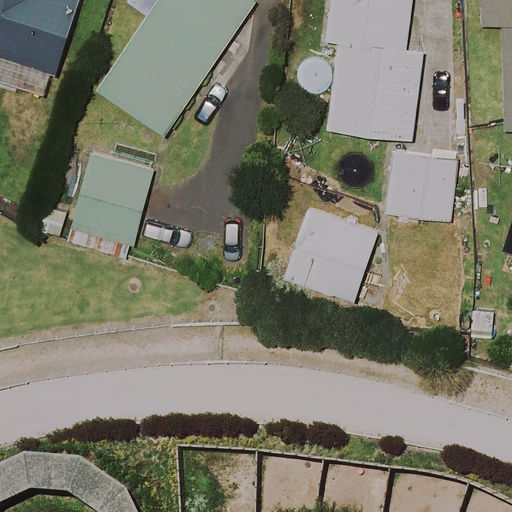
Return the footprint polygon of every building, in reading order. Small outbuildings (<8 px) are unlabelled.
[(0,0),(0,61),(2,57),(59,75),(83,0),(0,0)] [(256,0),(159,0),(101,87),(167,132),(256,0)] [(414,0),(335,0),(329,44),(342,45),(331,128),(414,139),(426,51),(408,49),(414,0)] [(511,0),(483,0),(484,22),(508,22),(511,156),(511,0)] [(502,123),(470,122),(468,163),(500,164),(502,123)] [(458,155),(393,149),(386,211),(451,218),(458,155)] [(155,170),(96,153),(71,239),(130,257),(155,170)] [(379,228),(309,206),(288,273),(358,295),(379,228)] [(17,461),(6,466),(0,470),(0,511),(150,511),(148,506),(138,491),(125,478),(110,468),(94,460),(76,455),(58,453),(40,454),(22,459),(17,461)]
